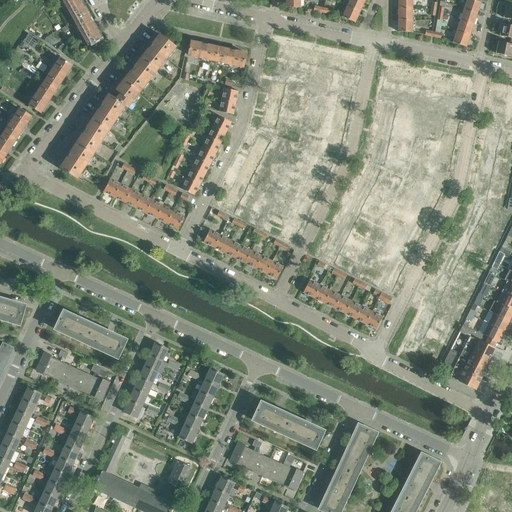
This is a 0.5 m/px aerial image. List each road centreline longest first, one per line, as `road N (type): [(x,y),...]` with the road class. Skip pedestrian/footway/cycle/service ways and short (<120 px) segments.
road 1 (residential): [(182,253),(20,170),(122,46)]
road 2 (residential): [(484,66),(457,193),(378,352)]
road 3 (residential): [(276,300),(351,146),(374,42)]
road 4 (residential): [(267,18),(243,133),(182,253)]
road 5 (residential): [(151,312),(65,511)]
road 6 (residential): [(190,511),(257,357)]
road 7 (residential): [(466,458),(353,403)]
road 8 (residential): [(487,412),(398,371),(378,352)]
